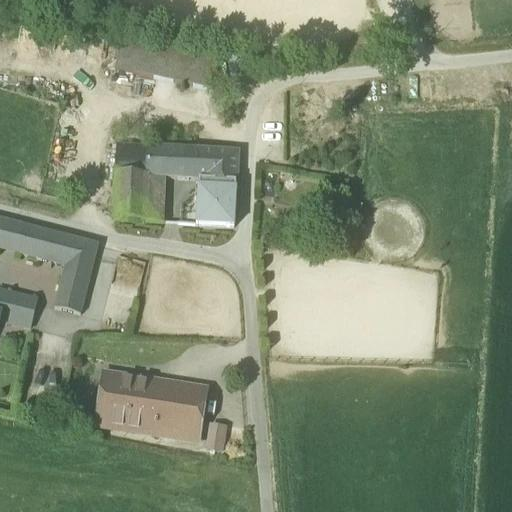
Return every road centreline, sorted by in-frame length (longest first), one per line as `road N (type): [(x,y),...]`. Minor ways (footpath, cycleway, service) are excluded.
road 1 (residential): [(263,511),(241,264),(0,213)]
road 2 (track): [(241,264),(254,89),(511,60)]
